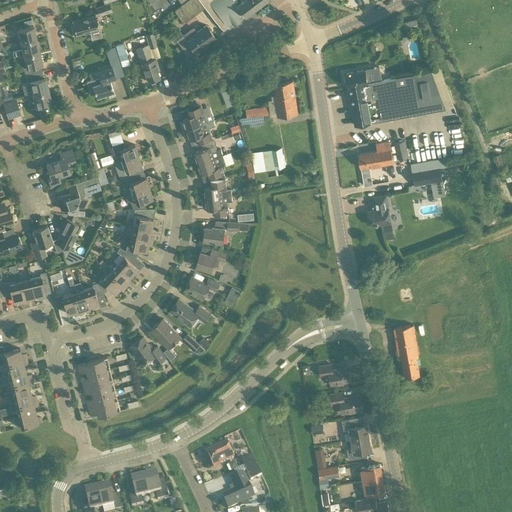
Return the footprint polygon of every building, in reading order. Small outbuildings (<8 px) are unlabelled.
[(183,23),(204,7),(198,0),(187,0),(174,10),(183,23)] [(198,0),(204,7),(214,20),(218,24),(217,25),(223,30),(227,26),(228,27),(253,8),(263,0),(198,0)] [(109,3),(95,8),(98,16),(112,11),(109,3)] [(95,15),(72,21),(75,34),(90,30),(92,38),(101,36),(99,28),(98,29),(95,15)] [(405,29),(419,25),(416,18),(403,22),(405,29)] [(178,29),(170,36),(174,41),(176,40),(184,50),(183,51),(186,56),(194,51),(214,36),(205,24),(196,31),(192,26),(182,34),(178,29)] [(17,29),(20,42),(36,38),(33,26),(17,29)] [(146,34),(150,47),(156,45),(152,32),(146,34)] [(36,38),(20,42),(22,49),(12,51),(13,57),(23,55),(39,51),(36,38)] [(123,43),(115,45),(120,61),(128,59),(123,43)] [(136,48),(148,81),(159,77),(156,70),(158,69),(155,58),(150,59),(145,45),(136,48)] [(39,51),(23,55),(26,67),(23,68),(25,75),(41,71),(39,64),(42,63),(39,51)] [(90,92),(94,91),(95,96),(96,96),(97,98),(106,95),(105,93),(113,90),(109,80),(115,78),(112,66),(99,70),(101,77),(86,82),(90,92)] [(355,124),(393,117),(445,107),(432,70),(405,75),(376,81),(373,67),(345,73),(346,74),(344,75),(344,79),(347,80),(348,86),(348,88),(355,124)] [(41,71),(25,75),(27,82),(29,81),(32,94),(48,90),(45,77),(43,78),(41,71)] [(274,93),(277,115),(298,112),(293,80),(275,83),(276,92),(274,93)] [(221,91),(225,101),(231,99),(227,89),(221,91)] [(48,90),(32,94),(35,106),(51,102),(48,90)] [(11,92),(8,92),(2,94),(3,100),(13,98),(11,92)] [(15,98),(3,102),(8,118),(20,114),(15,98)] [(188,116),(182,118),(186,129),(213,120),(214,119),(212,112),(204,115),(201,105),(186,109),(188,116)] [(247,120),(271,117),(269,106),(245,109),(247,120)] [(213,120),(186,129),(189,139),(196,137),(198,144),(212,139),(209,128),(215,126),(213,120)] [(194,152),(197,163),(222,155),(220,149),(216,150),(213,140),(201,144),(203,149),(194,152)] [(358,153),(361,167),(393,162),(389,141),(376,143),(377,150),(358,153)] [(405,141),(395,143),(398,160),(409,157),(405,141)] [(112,156),(114,162),(138,155),(134,144),(125,147),(123,142),(111,145),(115,155),(112,156)] [(285,166),(281,147),(260,151),(261,154),(257,155),(260,168),(263,168),(264,170),(285,166)] [(62,174),(62,175),(70,172),(67,162),(71,161),(72,163),(76,162),(72,149),(59,153),(61,159),(46,164),(49,173),(46,174),(50,187),(61,184),(58,175),(62,174)] [(89,153),(94,168),(99,167),(94,151),(89,153)] [(499,154),(494,156),(499,170),(504,168),(499,154)] [(138,155),(114,162),(119,179),(122,178),(135,173),(133,168),(141,165),(138,155)] [(222,155),(197,163),(201,173),(206,171),(209,179),(224,176),(222,167),(226,166),(222,155)] [(445,157),(411,163),(415,184),(431,181),(442,179),(440,166),(447,165),(445,157)] [(122,188),(125,195),(149,187),(145,176),(137,179),(135,173),(122,178),(125,187),(122,188)] [(69,191),(56,196),(61,208),(66,207),(68,214),(84,215),(84,210),(77,210),(79,206),(83,208),(87,200),(82,198),(84,193),(82,187),(98,182),(96,176),(67,186),(69,191)] [(224,176),(209,179),(210,186),(204,187),(205,198),(231,195),(231,189),(226,189),(225,184),(224,176)] [(149,187),(125,195),(127,201),(130,200),(133,209),(134,209),(146,209),(143,200),(152,197),(149,187)] [(232,202),(231,195),(205,198),(206,209),(212,208),(213,214),(228,213),(227,203),(232,202)] [(382,223),(390,222),(388,208),(386,196),(373,198),(375,207),(372,210),(367,211),(369,225),(382,223)] [(0,231),(1,231),(5,230),(3,224),(12,221),(8,207),(6,208),(3,201),(0,201),(0,231)] [(136,214),(133,225),(150,229),(151,224),(155,223),(156,219),(153,218),(155,208),(146,209),(134,209),(133,214),(136,214)] [(65,249),(66,247),(69,249),(81,226),(66,218),(58,235),(59,235),(58,237),(52,239),(56,252),(65,249)] [(150,229),(133,225),(127,224),(125,234),(131,236),(151,240),(151,237),(149,234),(150,229)] [(46,255),(43,244),(52,241),(47,225),(32,230),(33,234),(34,234),(36,241),(30,243),(35,258),(46,255)] [(205,241),(220,243),(221,235),(223,235),(224,228),(213,226),(212,228),(205,227),(204,232),(206,233),(205,241)] [(393,237),(392,229),(385,231),(386,238),(393,237)] [(0,246),(3,254),(21,248),(16,233),(3,237),(1,231),(0,231),(0,246)] [(151,240),(131,236),(128,246),(126,246),(125,251),(136,256),(138,248),(146,250),(147,245),(150,243),(151,240)] [(211,271),(213,264),(218,265),(219,261),(224,263),(227,253),(212,249),(210,254),(200,251),(196,266),(211,271)] [(124,256),(116,264),(129,276),(133,272),(136,272),(139,269),(131,262),(136,256),(125,251),(122,254),(124,256)] [(98,262),(105,268),(108,264),(101,259),(98,262)] [(129,276),(116,264),(109,272),(124,286),(126,283),(125,280),(129,276)] [(29,278),(34,295),(38,294),(41,297),(45,296),(44,293),(50,291),(45,272),(39,273),(40,276),(29,278)] [(100,279),(97,282),(104,294),(110,287),(115,292),(118,288),(122,288),(124,286),(109,272),(102,280),(100,279)] [(192,275),(184,290),(203,299),(209,287),(216,291),(220,282),(209,277),(206,282),(192,275)] [(29,278),(19,281),(24,301),(27,300),(29,296),(34,295),(29,278)] [(8,281),(2,283),(5,294),(11,293),(12,300),(18,299),(21,302),(24,301),(19,281),(8,284),(8,281)] [(93,286),(82,289),(88,306),(93,304),(96,306),(99,305),(96,296),(104,294),(97,282),(92,284),(93,286)] [(74,285),(70,287),(72,293),(78,312),(81,311),(83,308),(88,306),(82,289),(80,283),(74,285)] [(224,300),(231,303),(238,289),(231,285),(224,300)] [(445,303),(449,324),(470,321),(469,310),(460,312),(456,288),(435,291),(437,304),(445,303)] [(75,313),(78,312),(72,293),(61,296),(61,294),(55,296),(57,308),(64,305),(67,313),(72,311),(75,313)] [(419,298),(428,350),(447,347),(440,304),(434,305),(432,295),(419,298)] [(190,325),(196,317),(204,323),(211,314),(198,306),(196,309),(179,297),(170,310),(190,325)] [(151,329),(168,347),(180,335),(163,318),(151,329)] [(399,356),(401,355),(405,377),(419,374),(416,353),(418,352),(413,324),(394,327),(399,356)] [(200,344),(187,333),(181,339),(194,351),(200,344)] [(158,344),(153,348),(150,343),(149,343),(143,336),(130,344),(143,363),(151,357),(156,364),(161,361),(166,357),(158,344)] [(209,342),(206,338),(201,342),(205,346),(209,342)] [(2,352),(5,363),(25,358),(24,355),(21,354),(19,348),(9,350),(4,352),(2,352)] [(433,369),(424,371),(428,387),(451,382),(448,366),(445,367),(442,352),(428,355),(431,366),(432,366),(433,369)] [(87,370),(88,373),(110,367),(107,357),(78,364),(80,372),(87,370)] [(25,358),(5,363),(7,373),(24,369),(23,364),(26,361),(25,358)] [(320,376),(329,374),(331,385),(351,381),(349,367),(333,369),(332,363),(318,365),(320,376)] [(110,367),(88,373),(88,376),(81,378),(82,383),(90,381),(90,383),(112,378),(110,367)] [(24,369),(7,373),(10,384),(30,379),(29,376),(26,374),(24,369)] [(112,378),(90,383),(91,386),(83,388),(85,393),(92,391),(93,394),(115,388),(112,378)] [(30,379),(10,384),(12,394),(30,390),(28,385),(31,382),(30,379)] [(115,388),(93,394),(94,397),(86,399),(87,404),(95,402),(96,404),(118,399),(115,388)] [(30,390),(12,394),(15,405),(35,400),(34,397),(31,395),(30,390)] [(331,404),(340,402),(342,413),(362,409),(359,395),(344,397),(343,391),(330,393),(331,404)] [(118,399),(96,404),(96,407),(88,409),(90,414),(97,412),(98,415),(120,410),(118,399)] [(35,400),(15,405),(17,415),(35,411),(34,406),(36,403),(35,400)] [(35,411),(17,415),(20,426),(40,421),(40,418),(36,417),(35,411)] [(351,440),(369,437),(368,430),(367,424),(355,426),(354,420),(342,422),(344,432),(350,431),(350,433),(351,440)] [(322,424),(311,426),(312,434),(324,432),(322,424)] [(370,443),(369,437),(351,440),(352,446),(352,447),(347,448),(349,459),(361,456),(360,451),(372,449),(370,443)] [(227,443),(206,453),(213,467),(234,458),(227,443)] [(244,466),(251,481),(261,476),(255,461),(244,466)] [(229,465),(231,471),(238,468),(235,462),(229,465)] [(361,466),(363,481),(383,477),(380,463),(361,466)] [(340,475),(338,465),(318,468),(320,479),(340,475)] [(144,476),(149,495),(156,493),(157,500),(169,497),(164,481),(158,482),(156,473),(144,476)] [(236,490),(222,496),(228,508),(254,497),(243,473),(231,479),(236,490)] [(141,497),(149,495),(144,476),(131,479),(134,488),(128,490),(132,506),(143,504),(141,497)] [(383,477),(363,481),(366,495),(385,492),(383,477)] [(327,478),(320,479),(321,488),(329,486),(327,478)] [(98,487),(103,508),(114,505),(116,510),(121,509),(117,494),(112,495),(109,484),(98,487)] [(95,511),(95,510),(103,508),(98,487),(85,491),(90,511),(84,511),(95,511)] [(321,492),(323,504),(330,503),(328,491),(321,492)] [(361,511),(366,511),(365,511),(388,511),(387,501),(372,503),(371,497),(356,500),(358,511),(361,511)] [(339,502),(340,508),(356,505),(355,499),(339,502)]
